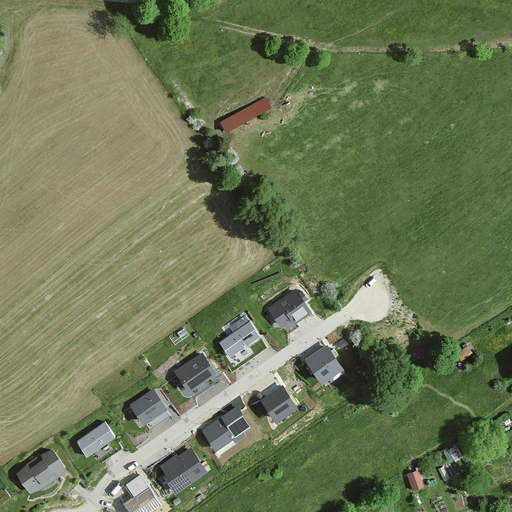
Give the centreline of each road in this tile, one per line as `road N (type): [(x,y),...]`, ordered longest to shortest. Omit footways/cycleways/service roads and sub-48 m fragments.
road 1 (track): [(181,0),(331,46),(511,45)]
road 2 (residential): [(86,511),(101,483),(336,314)]
